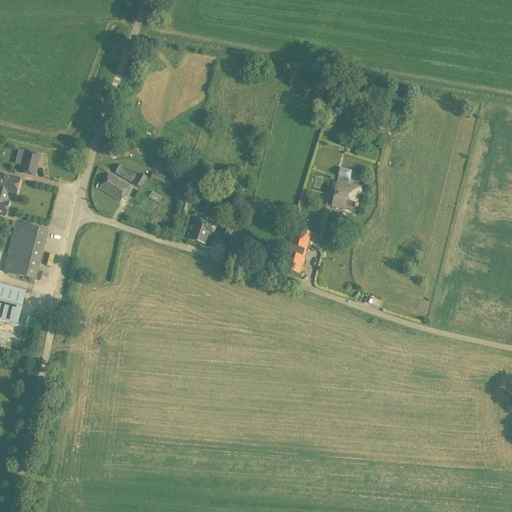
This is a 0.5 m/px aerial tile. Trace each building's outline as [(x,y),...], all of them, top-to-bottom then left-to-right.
[(311,102),(322,106),(326,93),(316,89),(311,102)] [(365,128),(376,131),(378,121),(367,119),(365,128)] [(137,145),(134,152),(146,156),(148,149),(137,145)] [(27,152),(23,166),(36,170),(40,155),(27,152)] [(131,183),(136,175),(120,165),(114,173),(131,183)] [(188,169),(185,167),(183,166),(180,165),(179,166),(178,165),(176,171),(185,175),(188,169)] [(332,206),(343,209),(345,201),(358,204),(361,187),(348,184),(351,170),(340,168),(332,206)] [(173,180),(153,172),(150,178),(170,186),(173,180)] [(0,194),(8,197),(8,194),(15,196),(19,179),(0,174),(0,194)] [(120,202),(130,187),(109,174),(100,190),(120,202)] [(140,188),(146,178),(138,174),(133,184),(140,188)] [(186,214),(190,198),(193,187),(187,185),(184,197),(184,196),(182,203),(181,202),(179,213),(186,214)] [(159,204),(162,198),(152,192),(148,198),(159,204)] [(8,197),(0,194),(0,215),(4,216),(8,202),(6,202),(8,197)] [(212,234),(215,225),(195,218),(189,239),(205,244),(209,232),(212,234)] [(34,280),(47,232),(12,223),(11,227),(15,228),(10,249),(4,248),(2,256),(8,257),(4,272),(34,280)] [(226,244),(231,230),(222,227),(217,241),(226,244)] [(300,273),(311,233),(294,228),(282,269),(300,273)] [(26,291),(0,284),(0,319),(17,324),(26,291)]
